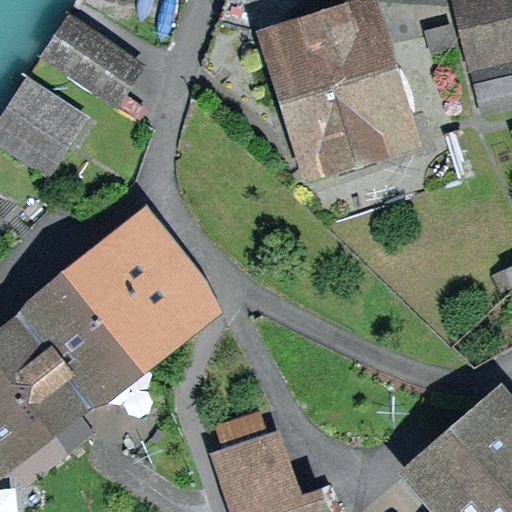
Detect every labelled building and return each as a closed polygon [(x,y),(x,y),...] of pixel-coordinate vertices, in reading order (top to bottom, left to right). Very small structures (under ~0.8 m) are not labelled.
[(225,0),(218,23),(271,36),(284,0),(225,0)] [(356,0),(349,0),(305,14),(309,25),(273,36),(311,150),(301,154),(308,176),(402,146),(356,0)] [(511,0),(461,0),(476,60),(511,51),(511,0)] [(136,65),(69,20),(44,56),(112,101),(136,65)] [(511,70),(474,76),(478,107),(511,102),(511,70)] [(23,88),(9,110),(64,146),(80,122),(24,86),(23,88)] [(0,138),(48,170),(64,146),(9,110),(0,123),(0,138)] [(181,274),(190,267),(153,219),(127,238),(120,231),(98,248),(68,280),(133,361),(205,304),(181,274)] [(88,434),(71,413),(133,361),(68,280),(33,310),(40,318),(0,350),(0,367),(42,422),(65,452),(88,434)] [(0,443),(28,480),(65,452),(42,422),(0,367),(0,443)] [(212,428),(219,447),(268,429),(260,409),(212,428)] [(511,511),(511,424),(501,412),(425,478),(453,511),(511,511)] [(225,454),(244,511),(287,511),(292,510),(268,439),(225,454)] [(318,511),(315,503),(292,510),(287,511),(318,511)]
